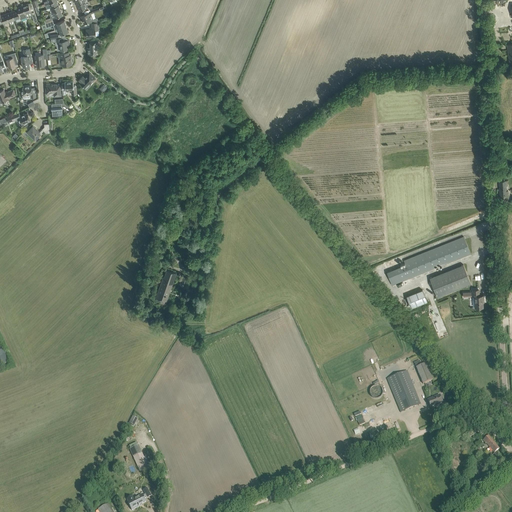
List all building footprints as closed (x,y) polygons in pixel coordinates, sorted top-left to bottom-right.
[(55,0),(45,4),(46,9),(59,5),(57,0),(55,0)] [(85,2),(77,5),(79,11),(87,8),(85,2)] [(28,4),(22,6),(27,17),(32,15),(34,22),(38,21),(32,6),(29,7),(28,4)] [(49,10),(50,13),(60,10),(59,5),(46,9),(47,11),(49,10)] [(17,8),(17,10),(20,18),(21,18),(21,19),(27,17),(22,6),(17,8)] [(17,10),(12,12),(16,23),(22,21),(21,19),(21,18),(20,18),(17,10)] [(44,20),(45,24),(53,21),(52,19),(54,18),(62,15),(60,10),(50,13),(51,14),(49,14),(51,18),(44,20)] [(12,12),(6,14),(9,22),(10,25),(16,23),(12,12)] [(81,16),(84,23),(93,20),(90,13),(81,16)] [(6,14),(1,16),(0,16),(3,24),(9,22),(6,14)] [(58,29),(59,29),(66,26),(64,20),(56,23),(54,24),(53,21),(45,24),(47,28),(53,25),(55,30),(56,29),(58,29)] [(91,23),(92,29),(86,30),(86,37),(96,36),(95,29),(98,29),(98,23),(91,23)] [(66,26),(59,29),(58,29),(56,29),(57,33),(60,32),(61,35),(69,31),(69,29),(68,29),(66,26)] [(67,50),(66,45),(69,45),(69,40),(66,40),(66,37),(59,38),(51,39),(52,42),(55,42),(55,46),(57,46),(57,51),(67,50)] [(98,40),(90,41),(90,47),(88,48),(88,51),(88,55),(96,54),(95,46),(98,45),(98,40)] [(32,62),(29,49),(23,50),(24,56),(21,57),(22,61),(21,61),(22,63),(23,67),(25,66),(25,68),(30,67),(29,63),(32,62)] [(47,59),(47,55),(46,49),(43,49),(43,54),(35,55),(36,63),(37,63),(37,67),(45,66),(44,59),(47,59)] [(60,66),(62,65),(62,66),(64,66),(64,67),(66,66),(66,65),(72,65),(71,55),(69,55),(69,52),(60,53),(61,61),(60,61),(59,62),(59,65),(60,66)] [(6,59),(8,64),(9,69),(16,67),(14,62),(17,61),(16,56),(15,53),(9,55),(10,58),(6,59)] [(81,82),(80,83),(84,87),(88,83),(90,85),(96,79),(89,73),(84,78),(83,76),(79,80),(81,82)] [(65,84),(62,84),(63,95),(66,95),(65,91),(71,91),(71,94),(77,94),(76,88),(74,89),(73,81),(65,82),(65,84)] [(60,85),(57,85),(57,84),(51,85),(51,84),(46,84),(47,88),(46,88),(46,94),(54,93),(54,97),(61,96),(61,89),(60,85)] [(23,90),(22,90),(22,96),(31,95),(31,98),(35,97),(34,88),(31,88),(31,87),(28,87),(28,86),(23,86),(23,90)] [(8,98),(16,95),(13,89),(5,93),(4,90),(0,91),(0,102),(0,103),(9,99),(8,98)] [(52,109),(52,115),(63,114),(62,108),(63,108),(63,109),(68,112),(71,108),(63,103),(55,104),(56,104),(56,108),(51,109),(52,109)] [(13,115),(7,118),(9,122),(15,120),(18,118),(21,126),(23,125),(28,123),(27,122),(31,121),(27,113),(22,116),(21,115),(20,115),(19,113),(13,115)] [(26,128),(22,132),(28,138),(30,135),(35,140),(41,134),(43,131),(46,133),(50,133),(49,124),(44,124),(44,127),(42,129),(42,130),(40,132),(33,126),(28,130),(26,128)] [(499,181),(501,203),(509,203),(508,190),(507,190),(506,180),(499,181)] [(406,265),(387,273),(392,285),(470,254),(464,237),(404,261),(406,265)] [(463,265),(430,279),(437,297),(470,284),(463,265)] [(176,273),(167,270),(165,277),(164,277),(156,298),(166,302),(176,273)] [(180,284),(185,286),(188,279),(183,277),(180,284)] [(422,290),(406,296),(411,308),(427,301),(422,290)] [(482,300),(483,300),(483,296),(479,296),(479,290),(473,290),(473,297),(474,297),(475,307),(483,307),(482,300)] [(6,349),(0,350),(0,362),(4,361),(10,358),(6,349)] [(410,363),(417,384),(420,383),(414,366),(420,365),(418,361),(410,363)] [(387,379),(401,412),(420,404),(407,371),(387,379)] [(431,376),(421,379),(423,384),(432,380),(431,376)] [(428,400),(431,408),(443,403),(440,395),(428,400)] [(354,413),(357,424),(363,423),(360,411),(354,413)] [(129,423),(134,426),(138,419),(132,416),(129,423)] [(468,434),(469,437),(480,430),(479,428),(468,434)] [(492,455),(495,458),(499,453),(497,451),(499,449),(488,435),(483,440),(486,443),(494,453),(492,455)] [(130,448),(129,449),(140,472),(149,468),(138,445),(136,442),(129,445),(130,448)] [(146,501),(144,499),(151,495),(147,489),(140,492),(142,495),(131,501),(135,508),(140,506),(139,505),(146,501)]
